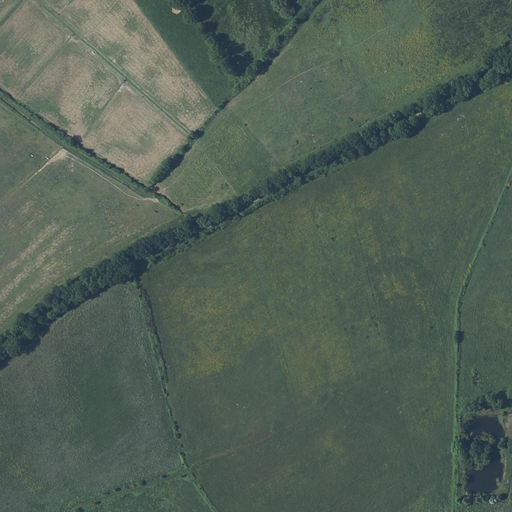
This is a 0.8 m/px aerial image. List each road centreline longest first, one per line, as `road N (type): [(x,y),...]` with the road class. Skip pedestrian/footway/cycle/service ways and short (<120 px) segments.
road 1 (track): [(0,355),(42,316),(133,262),(482,78),(511,46)]
road 2 (track): [(0,95),(179,212)]
road 3 (track): [(72,511),(188,467)]
